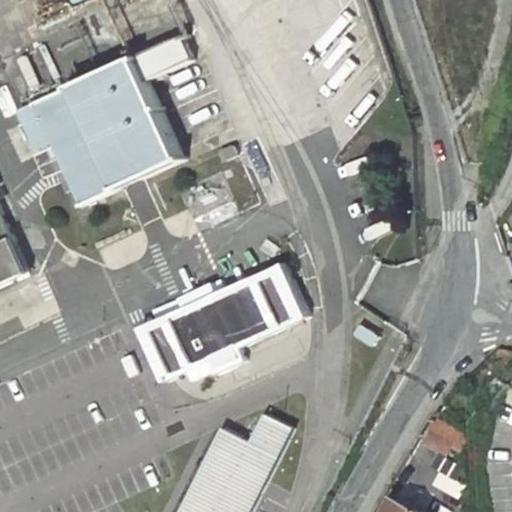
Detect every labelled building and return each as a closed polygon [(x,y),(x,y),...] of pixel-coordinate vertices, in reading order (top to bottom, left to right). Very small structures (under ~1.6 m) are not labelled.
[(185,38),(40,104),(85,204),(187,158),(152,82),(196,62),(185,38)] [(0,244),(17,236),(0,198),(0,244)] [(0,286),(34,270),(17,236),(0,244),(0,286)] [(195,308),(154,330),(173,373),(218,354),(223,364),(244,355),(240,344),(305,313),(286,270),(218,298),(214,291),(192,300),(195,308)] [(116,345),(0,395),(0,448),(12,477),(148,417),(116,345)] [(457,448),(461,443),(441,433),(432,452),(460,465),(457,448)] [(391,511),(424,511),(399,498),(391,511)]
